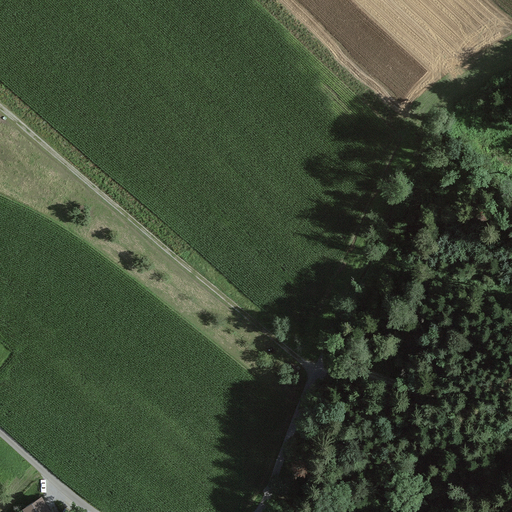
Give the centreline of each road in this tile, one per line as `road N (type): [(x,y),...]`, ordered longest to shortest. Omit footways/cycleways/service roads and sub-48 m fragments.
road 1 (track): [(0,104),(313,373)]
road 2 (track): [(313,373),(317,364),(511,436)]
road 3 (track): [(259,511),(313,373)]
road 4 (residential): [(0,433),(98,511)]
